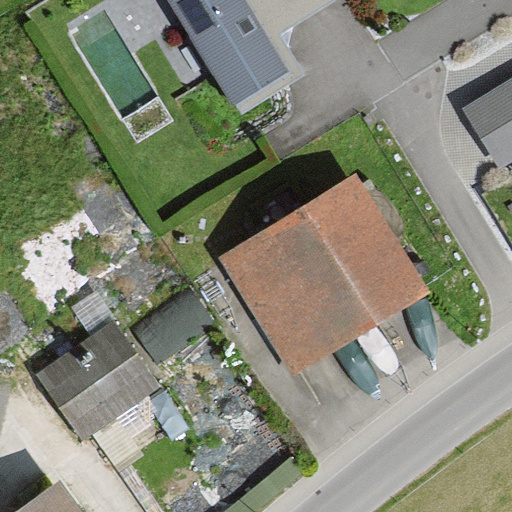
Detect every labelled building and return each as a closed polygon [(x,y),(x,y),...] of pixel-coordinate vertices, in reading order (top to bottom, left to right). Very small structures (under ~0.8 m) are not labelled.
[(159,0),(231,115),(295,76),(267,32),(317,0),(159,0)] [(511,154),(511,70),(462,101),(500,162),(511,154)] [(340,171),(211,255),(289,375),(418,291),(340,171)] [(140,380),(94,318),(25,370),(71,432),(140,380)] [(66,511),(37,471),(0,498),(0,511),(66,511)]
